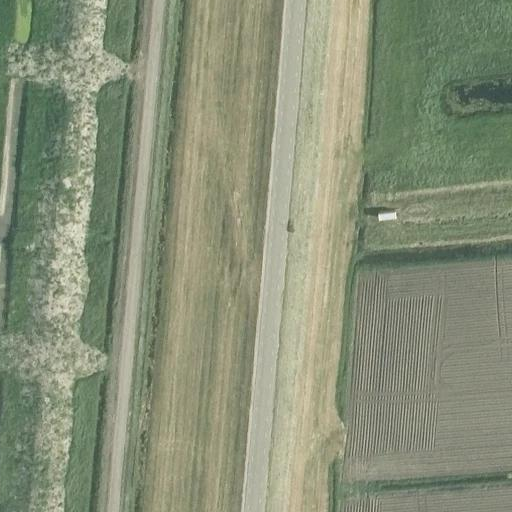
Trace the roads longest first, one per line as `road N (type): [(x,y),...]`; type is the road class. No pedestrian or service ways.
road 1 (unclassified): [(110,511),(154,0)]
road 2 (tertiary): [(250,511),(294,0)]
